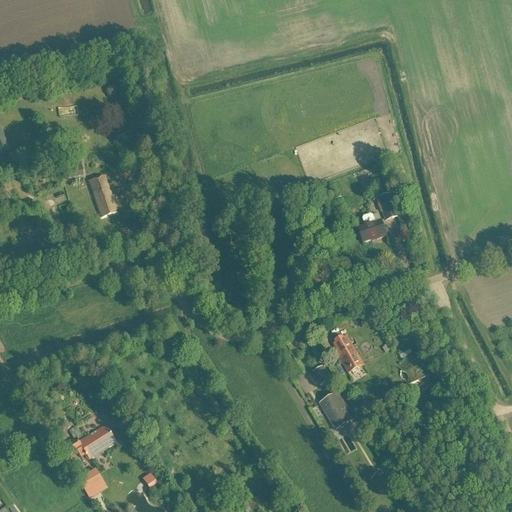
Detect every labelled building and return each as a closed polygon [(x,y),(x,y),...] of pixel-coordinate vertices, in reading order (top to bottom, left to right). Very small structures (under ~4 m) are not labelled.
[(97,101),(97,91),(86,91),(86,102),(97,101)] [(76,107),(58,108),(59,117),(77,116),(76,107)] [(120,162),(143,154),(138,139),(115,147),(120,162)] [(374,168),(360,174),(367,189),(374,186),(371,180),(378,177),(374,168)] [(102,220),(117,214),(104,178),(89,184),(102,220)] [(391,196),(378,200),(384,219),(386,223),(399,219),(397,214),(391,196)] [(374,217),(371,216),(364,218),(363,220),(366,227),(359,229),(364,244),(376,240),(377,241),(387,238),(381,222),(376,224),(374,217)] [(243,243),(241,230),(241,229),(229,231),(231,245),(243,243)] [(336,345),(334,346),(337,351),(335,352),(348,376),(364,367),(348,338),(344,340),(343,338),(335,343),(336,345)] [(331,381),(323,368),(312,374),(320,387),(331,381)] [(337,396),(321,406),(336,432),(339,430),(340,431),(345,428),(345,427),(353,422),(337,396)] [(371,409),(365,398),(355,404),(361,415),(371,409)] [(89,462),(116,445),(105,428),(79,444),(76,440),(64,448),(70,457),(77,453),(80,458),(85,456),(89,462)] [(78,478),(87,500),(107,491),(98,469),(78,478)] [(394,484),(379,472),(372,482),(387,494),(394,484)] [(149,490),(157,484),(151,477),(143,483),(149,490)] [(270,511),(262,498),(248,507),(250,511),(270,511)] [(235,511),(238,511),(248,507),(244,500),(232,507),(235,511)]
